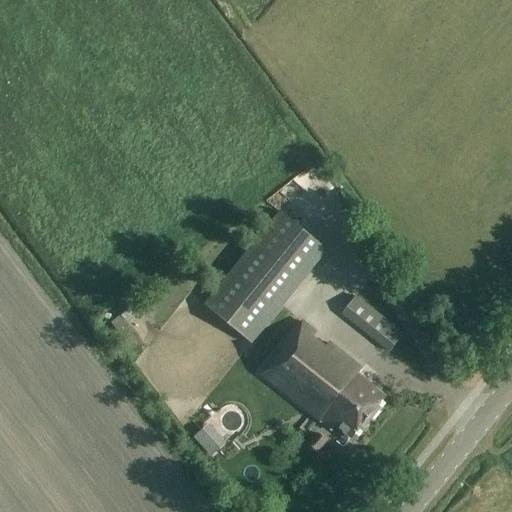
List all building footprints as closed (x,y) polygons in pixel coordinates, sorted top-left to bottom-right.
[(204,306),(251,344),(328,251),(282,213),(204,306)] [(340,315),(389,354),(404,335),(355,297),(340,315)] [(137,308),(119,323),(125,331),(134,324),(143,316),(137,308)] [(324,350),(312,340),(317,334),(303,323),(261,375),(331,432),(335,427),(351,440),(385,399),(357,377),(361,371),(329,344),(324,350)] [(307,447),(318,455),(328,442),(317,433),(307,447)]
